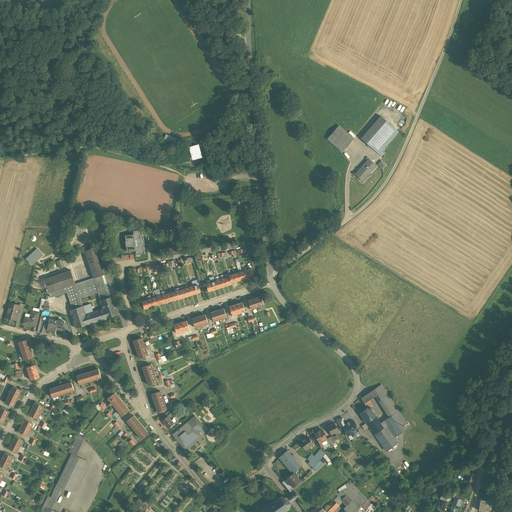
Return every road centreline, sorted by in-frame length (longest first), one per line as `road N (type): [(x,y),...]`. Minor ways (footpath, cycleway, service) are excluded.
road 1 (tertiary): [(247,0),(271,282)]
road 2 (tertiary): [(271,282),(349,362),(356,387),(343,407),(278,447),(268,469)]
road 3 (track): [(348,219),(393,171),(446,45)]
road 4 (residential): [(268,469),(217,502),(152,423)]
road 5 (residential): [(271,282),(121,332)]
